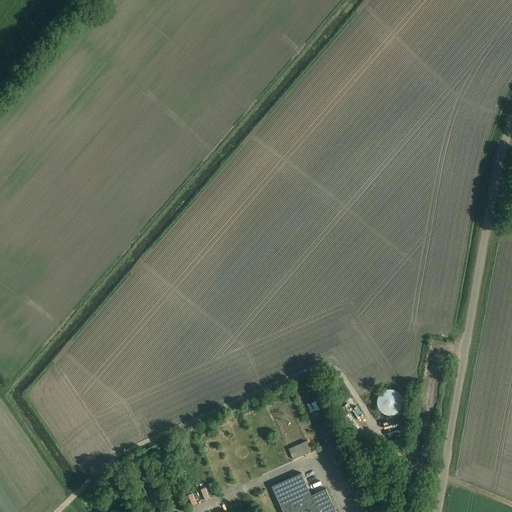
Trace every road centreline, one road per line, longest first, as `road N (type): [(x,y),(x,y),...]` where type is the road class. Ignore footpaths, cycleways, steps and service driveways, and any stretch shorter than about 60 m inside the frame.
road 1 (track): [(56,511),(134,446),(316,366),(341,374),(402,460),(442,475)]
road 2 (unclassified): [(436,511),(511,120)]
road 3 (track): [(0,397),(72,497)]
